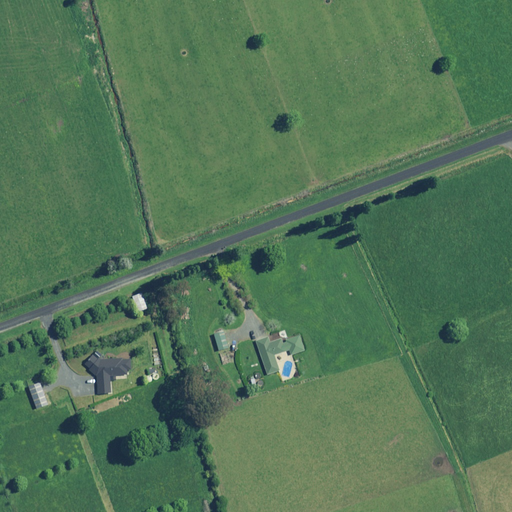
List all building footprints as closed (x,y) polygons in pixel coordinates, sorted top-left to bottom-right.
[(147,309),(141,294),(132,297),(138,312),(147,309)] [(228,348),(224,332),(214,334),(218,351),(228,348)] [(305,350),(300,335),(284,341),(283,339),(269,343),(267,338),(256,342),(267,375),(279,371),(274,356),(289,351),(290,355),(305,350)] [(94,355),(84,364),(90,370),(96,378),(97,394),(110,393),(109,376),(126,376),(126,371),(130,371),(130,359),(99,360),(94,355)] [(156,372),(145,377),(148,384),(159,379),(156,372)] [(47,405),(40,383),(29,387),(36,409),(47,405)]
